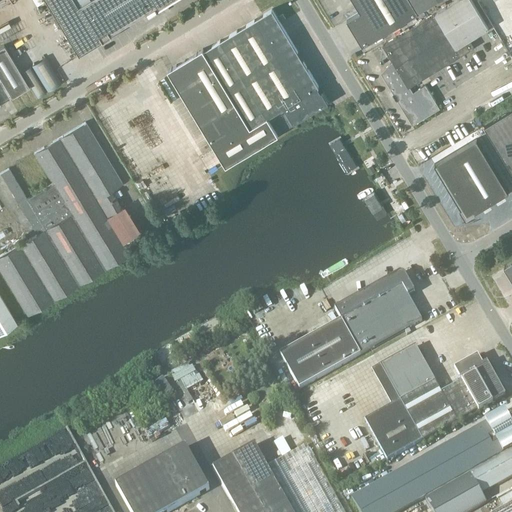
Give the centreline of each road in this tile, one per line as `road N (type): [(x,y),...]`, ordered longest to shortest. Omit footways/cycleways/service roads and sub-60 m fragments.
road 1 (unclassified): [(457,258),(301,0)]
road 2 (unclassified): [(0,137),(227,0)]
road 3 (unknown): [(494,319),(449,346),(408,346),(367,372),(339,424),(349,460)]
road 4 (unknown): [(394,153),(455,109),(456,76),(434,38)]
